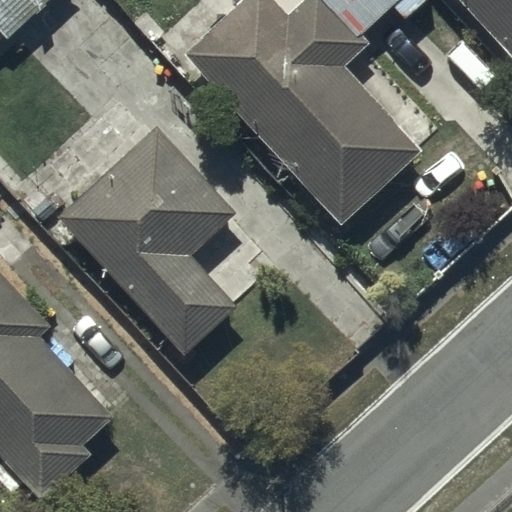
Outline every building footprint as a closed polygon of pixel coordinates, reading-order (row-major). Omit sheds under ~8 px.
[(0,0),(0,32),(7,26),(8,28),(39,0),(0,0)] [(235,0),(187,43),(339,215),(419,144),(342,56),(369,32),(339,0),(295,0),(289,5),(284,0),(235,0)] [(511,0),(467,0),(511,47),(511,0)] [(59,206),(183,344),(236,296),(189,244),(234,204),(157,118),(59,206)] [(0,446),(39,489),(120,415),(39,326),(49,317),(0,263),(0,446)]
